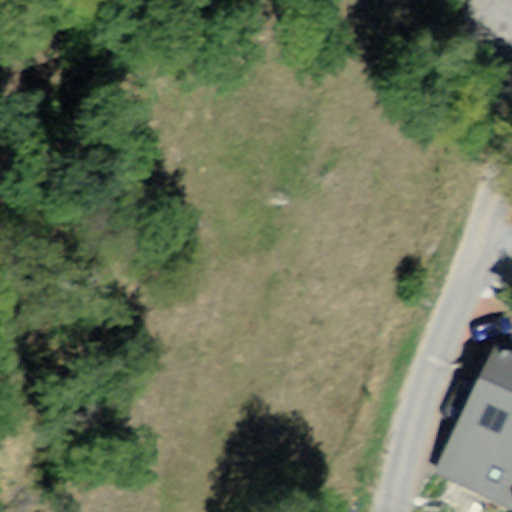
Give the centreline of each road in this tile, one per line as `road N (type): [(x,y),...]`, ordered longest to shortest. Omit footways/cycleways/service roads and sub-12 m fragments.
road 1 (residential): [(436,370),(511,115)]
road 2 (residential): [(398,511),(436,370)]
road 3 (residential): [(436,370),(481,293),(511,260)]
